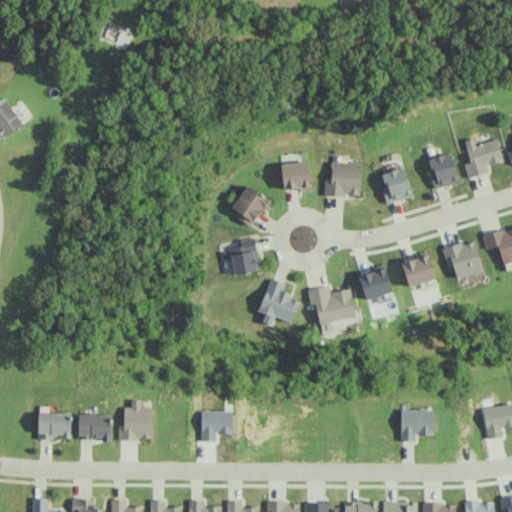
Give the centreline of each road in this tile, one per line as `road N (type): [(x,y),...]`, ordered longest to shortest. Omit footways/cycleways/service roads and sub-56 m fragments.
road 1 (residential): [(0,467),(425,471),(511,462)]
road 2 (residential): [(511,193),(385,233),(327,237)]
road 3 (residential): [(280,246),(289,257),(315,258),(325,248),(322,222),(297,213),(285,220),(280,246)]
